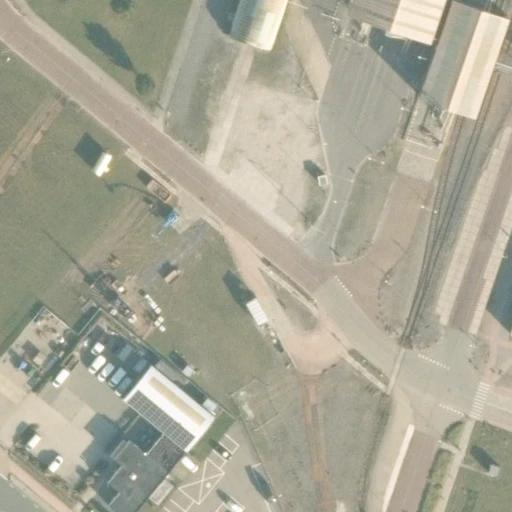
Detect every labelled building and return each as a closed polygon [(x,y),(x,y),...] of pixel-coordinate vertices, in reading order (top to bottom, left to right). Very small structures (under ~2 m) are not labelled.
[(239,0),(229,35),(270,49),(286,0),(239,0)] [(386,26),(429,40),(442,0),(349,0),(346,12),(386,26)] [(463,110),(474,114),(507,16),(495,12),(460,0),(449,0),(417,94),(463,110)] [(150,364),(123,397),(184,446),(211,414),(150,364)] [(107,503),(118,511),(133,511),(168,470),(129,439),(113,457),(120,463),(107,481),(118,490),(107,503)] [(203,461),(188,492),(207,501),(222,470),(203,461)] [(496,474),(499,466),(491,464),(488,472),(496,474)]
